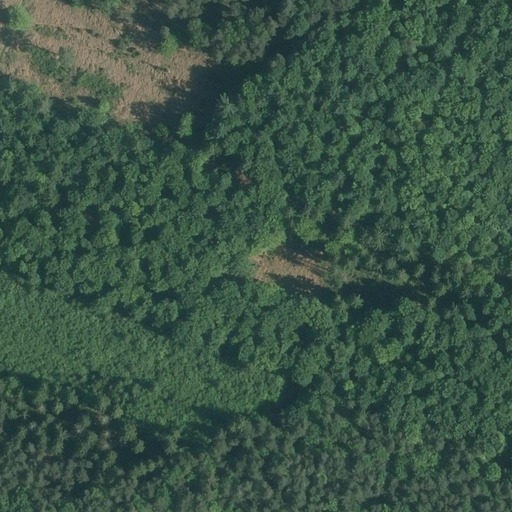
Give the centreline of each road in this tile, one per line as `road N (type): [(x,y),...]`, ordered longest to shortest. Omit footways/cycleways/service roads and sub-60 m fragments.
road 1 (track): [(511,282),(0,81)]
road 2 (track): [(385,234),(478,0)]
